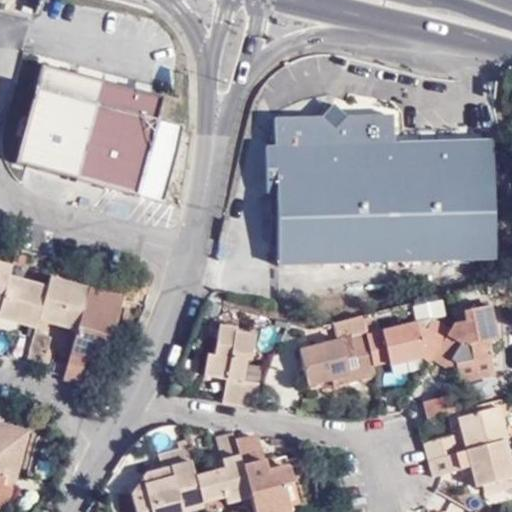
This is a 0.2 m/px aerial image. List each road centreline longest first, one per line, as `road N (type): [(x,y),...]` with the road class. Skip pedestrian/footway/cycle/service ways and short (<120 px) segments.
road 1 (unclassified): [(136,404),(358,440),(373,450),(382,488),(376,511)]
road 2 (unclassified): [(136,404),(162,349),(218,143)]
road 3 (secondary): [(298,0),(511,47)]
road 4 (unclassified): [(218,143),(265,0)]
road 5 (unclassified): [(107,450),(28,393),(0,384)]
